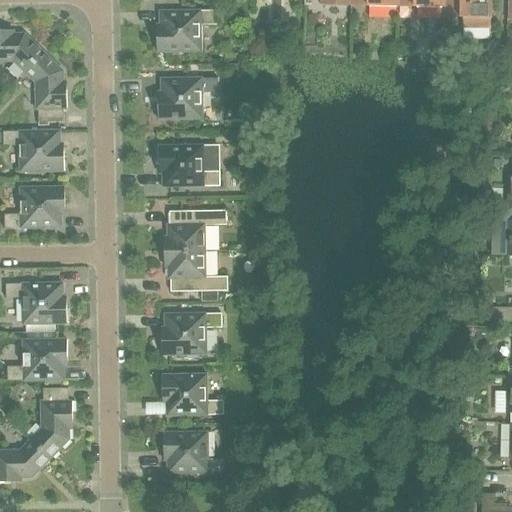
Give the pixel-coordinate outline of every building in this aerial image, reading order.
[(446,8),(446,0),(400,0),(400,7),(446,8)] [(446,0),(446,8),(446,18),(462,18),(462,29),(491,29),(491,0),(446,0)] [(201,26),(217,26),(217,11),(160,12),(160,25),(156,25),(157,53),(201,52),(201,26)] [(0,62),(13,62),(24,73),(43,53),(24,34),(14,34),(14,31),(0,31),(0,62)] [(43,53),(24,73),(35,83),(36,110),(38,110),(38,126),(49,126),(49,123),(64,123),(63,110),(67,110),(66,82),(63,82),(63,72),(43,53)] [(202,120),(202,117),(202,93),(218,93),(218,79),(161,80),(161,93),(157,93),(158,120),(202,120)] [(0,143),(3,144),(3,147),(19,146),(20,173),(64,172),(64,145),(60,145),(60,131),(0,132),(0,143)] [(163,188),(220,187),(219,172),(203,172),(203,146),(158,147),(159,174),(162,174),(163,188)] [(61,215),(65,215),(64,188),(20,188),(20,215),(4,215),(4,229),(61,229),(61,215)] [(164,252),(205,252),(205,226),(227,226),(226,211),(169,212),(169,225),(167,225),(167,238),(164,238),(164,252)] [(205,278),(205,252),(164,252),(164,267),(168,267),(168,279),(170,279),(171,293),(201,292),(201,302),(218,302),(218,292),(228,292),(227,277),(205,278)] [(22,325),(67,325),(66,297),(63,297),(63,284),(6,285),(6,299),(22,299),(22,325)] [(206,329),(222,329),(222,314),(165,315),(165,328),(161,328),(162,356),(206,355),(206,329)] [(64,381),(64,380),(64,368),(68,368),(67,340),(23,341),(23,367),(7,367),(7,382),(64,381)] [(476,367),(464,366),(463,374),(476,375),(476,367)] [(166,417),(223,416),(223,401),(207,401),(207,375),(162,376),(163,403),(166,403),(166,417)] [(41,429),(31,440),(51,459),(69,440),(69,430),(73,429),(72,402),(69,402),(68,389),(43,389),(43,402),(41,402),(41,429)] [(168,474),(224,473),(224,459),(208,459),(208,433),(163,434),(164,461),(167,461),(168,474)] [(32,479),(51,459),(31,440),(20,451),(0,451),(0,482),(22,483),(21,479),(32,479)] [(506,511),(507,504),(495,504),(495,495),(482,495),(481,511),(506,511)]
